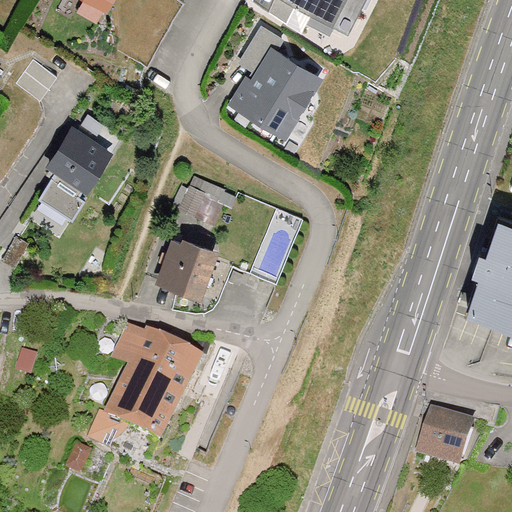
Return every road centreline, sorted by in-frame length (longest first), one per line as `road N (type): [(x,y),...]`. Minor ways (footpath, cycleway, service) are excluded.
road 1 (residential): [(281,346),(321,247),(321,203),(199,130),(187,91),(200,45),(226,0)]
road 2 (primary): [(511,24),(395,373)]
road 3 (residential): [(281,346),(69,301),(0,303)]
road 4 (residential): [(212,511),(281,346)]
road 5 (primary): [(395,373),(346,511)]
road 6 (residential): [(395,373),(471,398),(511,399)]
